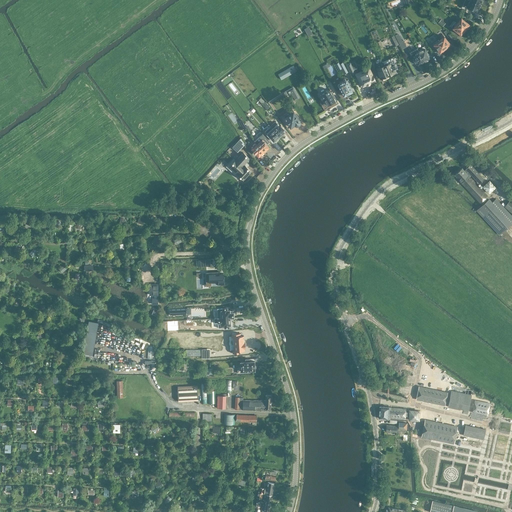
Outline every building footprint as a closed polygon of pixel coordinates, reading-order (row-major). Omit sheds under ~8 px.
[(480,4),(470,0),(464,0),(462,5),(477,12),(478,8),(479,8),(480,4)] [(460,17),(456,22),(466,30),(468,27),(467,26),(469,24),(466,22),(460,17)] [(466,30),(456,22),(452,27),(458,32),(460,35),(462,32),(463,33),(466,30)] [(308,36),(313,34),(309,27),(304,29),(308,36)] [(444,31),(451,40),(453,38),(446,29),(444,31)] [(395,35),(402,49),(406,47),(403,40),(402,41),(400,36),(399,36),(398,34),(395,35)] [(443,35),(438,39),(446,49),(449,47),(448,46),(450,44),(448,41),(448,42),(443,35)] [(446,49),(438,39),(433,43),(438,49),(437,50),(440,52),(442,51),(443,52),(446,49)] [(428,54),(426,52),(424,47),(418,50),(424,62),(430,58),(428,54)] [(424,62),(418,50),(414,52),(415,54),(413,55),(415,57),(413,58),(415,62),(417,62),(418,65),(424,62)] [(383,62),(382,62),(388,75),(389,75),(390,76),(391,76),(392,75),(392,74),(394,73),(393,70),(394,70),(394,69),(395,69),(394,65),(393,66),(392,65),(391,66),(389,59),(383,61),(383,62)] [(388,75),(382,62),(376,64),(378,68),(379,70),(377,71),(380,77),(382,77),(382,78),(383,78),(384,80),(389,78),(388,75)] [(336,64),(338,70),(341,68),(344,74),(348,72),(343,63),(340,64),(339,63),(336,64)] [(350,65),(347,67),(352,77),(356,76),(354,72),(358,70),(355,64),(351,66),(350,65)] [(289,67),(278,75),(282,80),(295,70),(293,67),(290,68),(289,67)] [(360,83),(360,84),(359,84),(359,85),(360,86),(361,86),(362,86),(362,87),(370,83),(370,81),(374,79),(369,69),(357,75),(360,83)] [(352,91),(346,80),(343,81),(341,82),(341,83),(338,84),(338,85),(343,96),(346,94),(346,95),(347,95),(350,93),(350,92),(352,91)] [(296,93),(296,92),(293,88),(293,87),(293,88),(290,89),(289,89),(290,89),(287,91),(286,91),(287,92),(287,91),(289,95),(291,94),(293,97),(292,97),(293,98),(294,100),(295,100),(299,98),(299,97),(296,93)] [(335,101),(330,92),(329,90),(325,92),(320,95),(325,107),(335,101)] [(262,104),(268,111),(271,108),(265,102),(262,104)] [(299,118),(292,109),(280,117),(288,129),(295,124),(296,125),(297,125),(298,125),(299,124),(300,123),(300,122),(299,121),(298,119),(299,118)] [(246,126),(244,123),(242,121),(240,122),(242,125),(245,130),(247,132),(251,130),(248,125),(246,126)] [(272,128),(279,136),(288,129),(284,124),(282,125),(280,123),(279,125),(276,122),(271,126),(273,128),(272,128)] [(279,136),(272,128),(272,129),(271,128),(270,128),(265,132),(267,134),(274,141),(275,141),(277,139),(277,138),(279,136)] [(257,134),(253,138),(256,143),(257,145),(263,152),(269,147),(257,134)] [(245,145),(241,138),(233,147),(236,151),(238,149),(239,150),(245,145)] [(257,145),(256,143),(253,146),(251,148),(259,156),(261,154),(261,155),(264,153),(263,152),(257,145)] [(246,162),(248,160),(249,158),(243,153),(236,160),(230,166),(233,170),(232,171),(236,174),(237,173),(238,173),(237,174),(243,180),(251,171),(246,166),(248,164),(246,162)] [(464,171),(462,168),(454,175),(462,183),(461,183),(482,205),(477,210),(500,235),(511,223),(488,198),(487,197),(489,195),(473,179),(474,178),(479,183),(484,178),(470,164),(465,168),(466,169),(464,171)] [(496,187),(489,180),(482,187),(489,194),(496,187)] [(491,200),(511,222),(511,215),(495,197),(491,200)] [(188,220),(183,215),(178,220),(184,225),(188,220)] [(147,220),(140,217),(138,222),(144,226),(147,220)] [(206,242),(200,238),(197,243),(203,246),(206,242)] [(16,245),(13,249),(20,254),(23,249),(16,245)] [(34,249),(29,254),(33,257),(38,252),(34,249)] [(49,257),(46,262),(52,265),(55,260),(49,257)] [(220,272),(205,272),(206,286),(210,286),(221,286),(221,284),(225,284),(225,277),(224,277),(224,273),(222,273),(220,273),(220,272)] [(218,318),(214,318),(214,319),(230,318),(234,318),(234,313),(232,313),(232,311),(230,311),(230,310),(227,310),(227,308),(217,309),(218,318)] [(230,318),(214,319),(214,323),(218,323),(218,328),(223,328),(225,328),(229,328),(229,325),(231,325),(232,324),(231,320),(230,320),(230,318)] [(96,336),(98,325),(96,324),(97,322),(90,319),(89,322),(87,331),(88,331),(88,334),(87,334),(83,351),(93,352),(96,336)] [(190,331),(190,349),(187,349),(187,355),(203,355),(203,350),(215,350),(215,331),(190,331)] [(229,342),(227,342),(228,345),(229,345),(230,351),(233,351),(233,353),(235,353),(241,353),(241,351),(245,350),(244,348),(246,348),(246,346),(245,346),(245,347),(244,347),(244,343),(245,343),(245,344),(245,343),(244,343),(244,340),(244,336),(244,335),(241,336),(241,333),(234,334),(232,334),(232,335),(232,336),(229,336),(229,342)] [(172,355),(167,355),(167,353),(163,352),(162,363),(172,363),(172,355)] [(250,370),(255,370),(255,361),(250,361),(249,359),(245,359),(246,361),(241,362),(237,362),(238,373),(250,372),(250,370)] [(178,387),(178,401),(198,400),(198,386),(178,387)] [(419,387),(416,399),(421,400),(421,399),(432,401),(432,402),(445,405),(447,393),(419,387)] [(211,389),(211,391),(208,391),(208,404),(216,403),(215,391),(214,391),(214,389),(211,389)] [(451,391),(448,406),(468,411),(471,395),(451,391)] [(226,409),(226,394),(224,394),(224,396),(223,396),(223,395),(220,395),(220,396),(218,396),(217,408),(218,408),(225,409),(226,409)] [(243,400),(243,398),(235,397),(235,409),(239,409),(243,410),(265,410),(271,410),(271,395),(266,395),(265,400),(261,400),(243,400)] [(475,400),(472,412),(488,415),(490,403),(475,400)] [(380,406),(379,418),(388,419),(388,420),(390,420),(390,418),(405,419),(405,416),(410,416),(410,419),(418,420),(418,411),(410,411),(410,413),(406,412),(406,409),(391,408),(391,407),(389,407),(380,406)] [(235,424),(235,414),(224,414),(224,424),(235,424)] [(425,420),(422,436),(453,443),(457,427),(425,420)] [(387,425),(386,431),(397,432),(398,431),(398,436),(403,436),(403,434),(404,432),(406,432),(407,423),(399,422),(399,426),(387,425)] [(159,431),(153,426),(150,430),(155,435),(159,431)] [(205,455),(212,452),(209,446),(203,449),(205,455)] [(171,466),(175,470),(181,465),(177,461),(171,466)] [(276,476),(275,475),(275,472),(267,471),(266,471),(264,471),(264,475),(263,474),(262,478),(263,479),(265,479),(275,481),(276,476)] [(194,482),(200,484),(203,478),(196,475),(194,482)] [(239,478),(237,484),(243,487),(246,481),(239,478)] [(161,480),(155,483),(158,489),(164,486),(161,480)] [(272,495),(274,483),(268,482),(267,489),(261,488),(260,493),(265,494),(272,495)] [(272,496),(265,494),(264,503),(271,504),(272,496)] [(235,500),(230,504),(235,510),(240,506),(235,500)] [(433,501),(430,511),(435,511),(477,511),(478,511),(461,508),(457,507),(455,506),(450,505),(433,501)] [(268,511),(269,511),(271,504),(264,503),(262,511),(268,511)]
